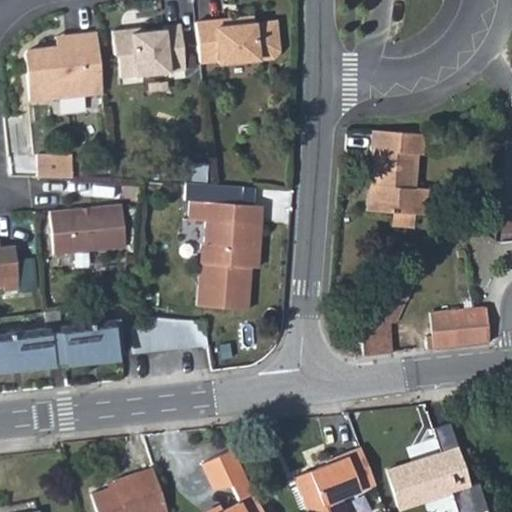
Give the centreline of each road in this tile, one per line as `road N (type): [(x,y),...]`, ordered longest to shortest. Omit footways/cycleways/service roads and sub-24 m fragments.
road 1 (tertiary): [(0,420),(299,385)]
road 2 (residential): [(317,88),(299,385)]
road 3 (tertiary): [(299,385),(511,362)]
road 4 (residential): [(317,88),(432,65),(459,45),(474,0)]
